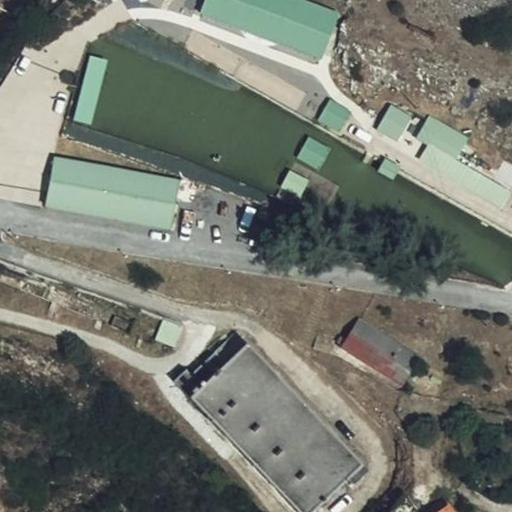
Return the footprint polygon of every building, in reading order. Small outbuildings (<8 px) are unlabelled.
[(324,57),(341,9),(316,0),(204,0),(200,14),(324,57)] [(90,121),(106,59),(92,55),(79,104),(83,105),(80,119),(90,121)] [(342,128),(350,108),(330,100),(322,120),(342,128)] [(377,129),(398,140),(413,114),(392,102),(377,129)] [(511,170),(463,147),(470,134),(429,114),(417,138),(427,142),(417,162),(504,206),(511,189),(511,170)] [(54,155),(46,206),(174,227),(182,176),(54,155)] [(357,318),(340,351),(405,384),(422,351),(357,318)] [(309,511),(357,468),(245,349),(192,399),(298,511),(309,511)] [(455,511),(449,502),(434,511),(455,511)]
